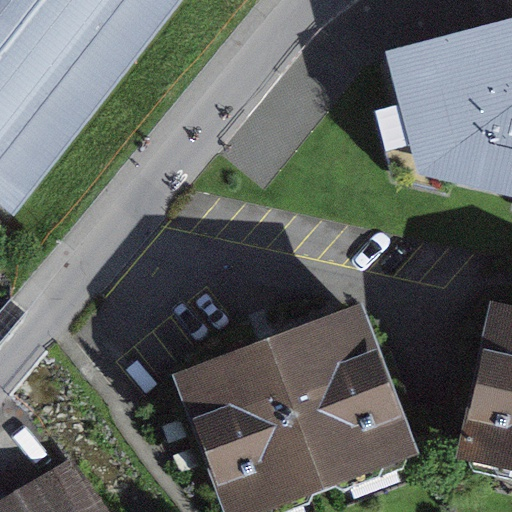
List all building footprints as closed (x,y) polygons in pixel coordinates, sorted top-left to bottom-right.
[(0,0),(0,176),(21,193),(172,0),(0,0)] [(425,166),(511,186),(511,22),(397,55),(425,166)] [(511,330),(498,328),(468,471),(511,479),(511,330)] [(358,334),(184,396),(226,511),(294,511),(408,471),(358,334)] [(20,511),(109,511),(80,454),(9,490),(20,511)]
